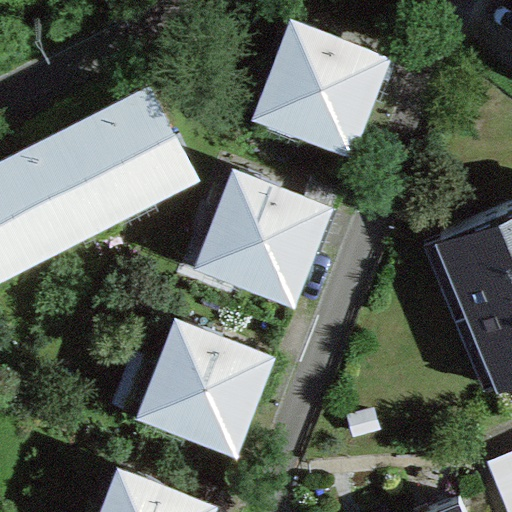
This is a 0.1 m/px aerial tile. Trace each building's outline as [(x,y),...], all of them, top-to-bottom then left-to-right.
[(374,47),(298,18),(268,96),(344,125),(374,47)] [(69,112),(112,195),(186,158),(143,75),(69,112)] [(0,147),(0,152),(40,231),(112,195),(69,112),(0,147)] [(0,251),(40,231),(0,152),(0,251)] [(318,197),(240,166),(209,245),(288,275),(318,197)] [(511,198),(441,228),(503,376),(511,371),(511,198)] [(152,395),(231,425),(262,345),(183,315),(152,395)] [(511,446),(491,455),(511,506),(511,446)] [(196,511),(203,495),(125,464),(106,511),(196,511)] [(467,511),(459,492),(411,511),(467,511)]
